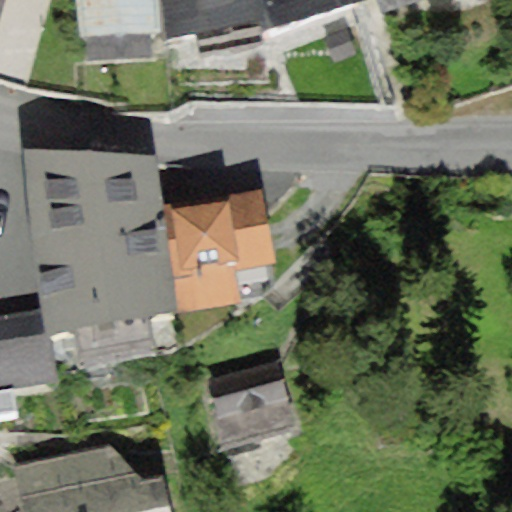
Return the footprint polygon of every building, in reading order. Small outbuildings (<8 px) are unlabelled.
[(75,0),(78,32),(89,30),(91,53),(149,48),(147,25),(166,23),(163,0),(75,0)] [(163,0),(166,23),(167,34),(265,13),(268,24),(339,0),(163,0)] [(342,26),(322,35),(334,59),(353,50),(342,26)] [(155,155),(21,144),(40,304),(0,312),(0,386),(55,375),(49,325),(175,307),(161,202),(159,186),(155,155)] [(231,192),(161,202),(175,307),(237,299),(236,291),(269,287),(265,260),(271,259),(262,188),(231,192)] [(259,365),(209,378),(216,405),(210,406),(220,444),(292,426),(274,361),(259,365)] [(21,511),(168,511),(167,499),(114,444),(71,452),(12,464),(21,511)]
